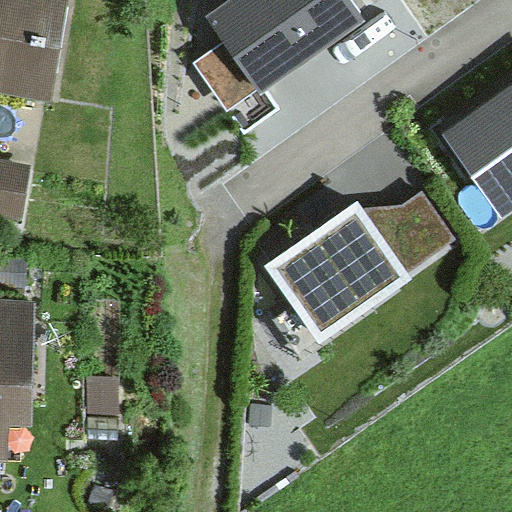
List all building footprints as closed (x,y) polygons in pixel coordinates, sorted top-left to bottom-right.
[(53,0),(0,0),(0,70),(43,77),(53,0)] [(356,0),(221,0),(216,4),(263,68),(356,0)] [(511,187),(511,78),(451,122),(503,194),(511,187)] [(407,262),(357,193),(273,254),(323,323),(407,262)] [(18,302),(0,301),(0,442),(15,442),(18,302)]
